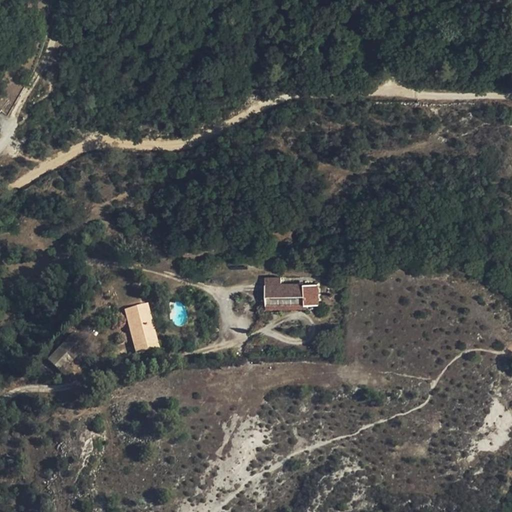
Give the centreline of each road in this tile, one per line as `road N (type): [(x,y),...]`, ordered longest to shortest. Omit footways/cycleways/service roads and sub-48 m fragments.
road 1 (track): [(0,190),(92,141),(188,142),(252,108),(306,92),(511,94)]
road 2 (track): [(0,399),(212,348),(289,316),(305,317),(310,336),(278,336)]
road 3 (track): [(0,351),(60,290),(133,269),(213,290),(234,341)]
road 4 (track): [(67,0),(16,109)]
